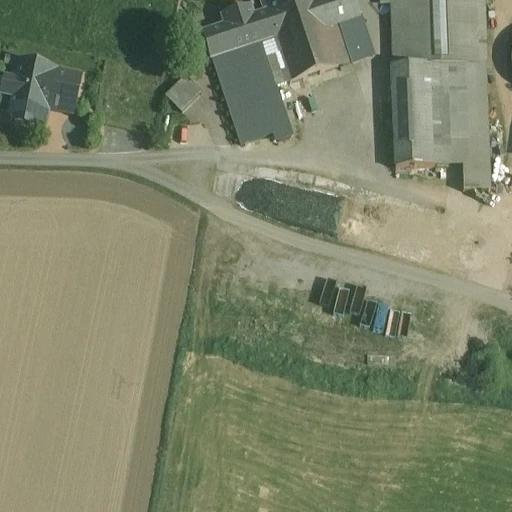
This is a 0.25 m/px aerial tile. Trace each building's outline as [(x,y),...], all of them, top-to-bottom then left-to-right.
[(259,0),(264,14),(273,40),(289,88),(337,72),(326,37),(317,10),(316,7),(313,0),(259,0)] [(353,0),(336,0),(316,7),(317,10),(326,37),(362,25),(353,0)] [(482,0),(391,0),(395,68),(485,64),(482,0)] [(244,11),(222,19),(225,28),(251,19),(248,10),(243,11),(244,11)] [(225,28),(203,36),(211,61),(212,61),(224,57),(260,44),(273,40),(264,14),(251,19),(225,28)] [(260,44),(224,57),(254,142),(288,131),(260,44)] [(254,142),(224,57),(212,61),(241,147),(254,142)] [(395,68),(392,69),(395,171),(462,168),(463,193),(490,192),(485,64),(395,68)] [(50,99),(75,104),(80,79),(15,65),(11,83),(5,82),(1,99),(8,100),(4,118),(45,126),(48,111),(50,112),(50,110),(48,110),(50,99)] [(185,77),(167,97),(185,113),(203,93),(185,77)] [(351,287),(352,265),(312,263),(310,285),(351,287)] [(221,348),(217,363),(290,383),(294,368),(221,348)]
